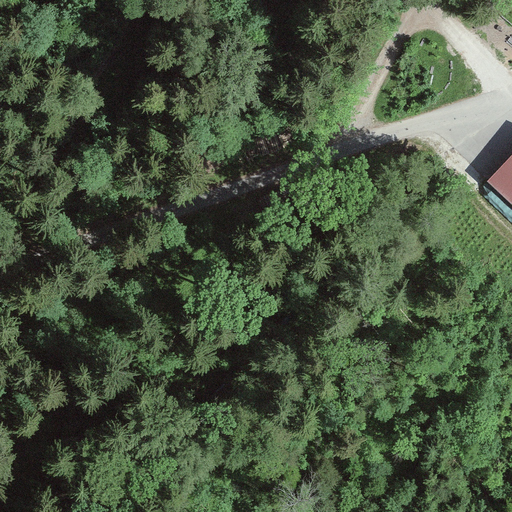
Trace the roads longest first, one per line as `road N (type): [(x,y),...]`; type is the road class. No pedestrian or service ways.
road 1 (track): [(511,106),(411,126),(0,269)]
road 2 (track): [(337,151),(427,0)]
road 3 (track): [(511,88),(417,0)]
